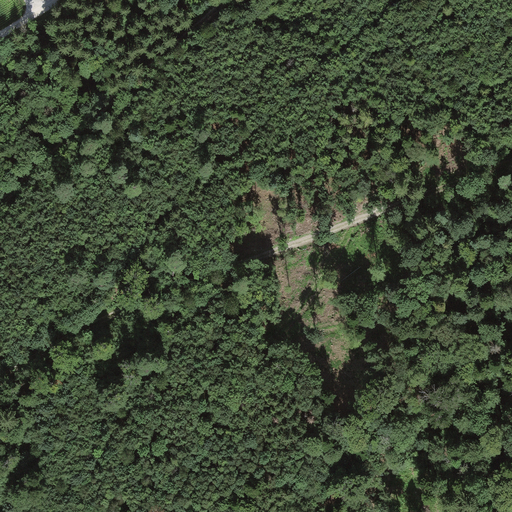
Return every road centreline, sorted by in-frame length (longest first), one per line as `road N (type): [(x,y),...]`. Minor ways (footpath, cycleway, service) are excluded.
road 1 (track): [(511,78),(378,195),(165,511)]
road 2 (track): [(0,373),(75,329),(511,159)]
road 3 (track): [(404,0),(215,178),(95,322)]
road 4 (track): [(126,419),(299,336),(511,304)]
road 5 (track): [(0,205),(99,107),(228,0)]
road 6 (track): [(238,265),(150,381),(76,511)]
road 7 (track): [(0,491),(25,428),(115,314)]
